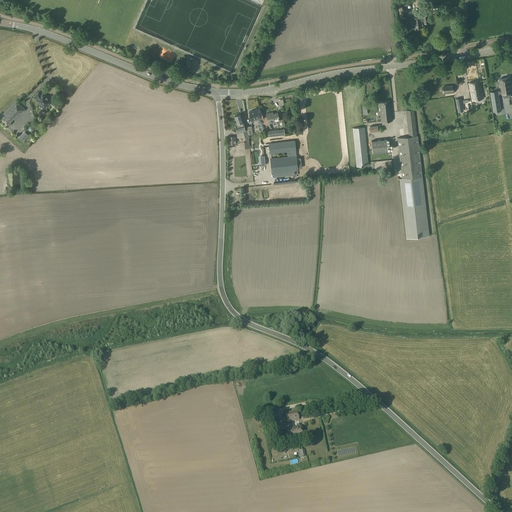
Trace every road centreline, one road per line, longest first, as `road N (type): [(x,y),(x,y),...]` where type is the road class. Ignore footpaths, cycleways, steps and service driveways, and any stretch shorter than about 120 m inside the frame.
road 1 (unclassified): [(498,511),(339,370),(229,308),(219,276),(217,91)]
road 2 (tertiary): [(217,91),(461,56)]
road 3 (tertiary): [(217,91),(175,84),(0,22)]
